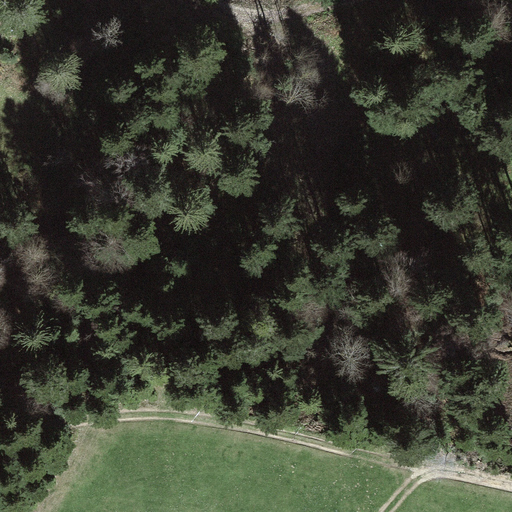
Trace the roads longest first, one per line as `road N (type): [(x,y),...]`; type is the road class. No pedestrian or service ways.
road 1 (track): [(511,490),(193,417),(87,418),(16,431),(0,442)]
road 2 (track): [(366,0),(249,12),(221,0)]
